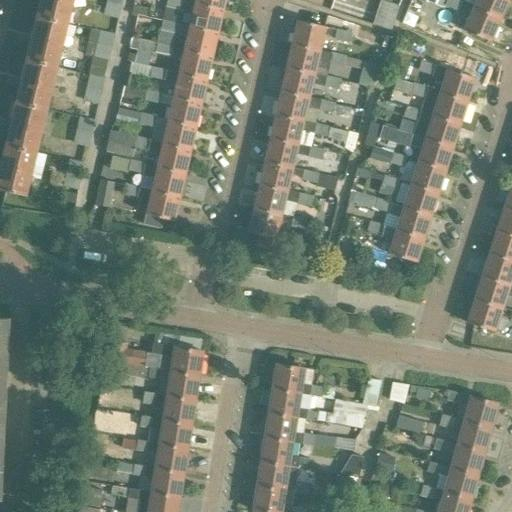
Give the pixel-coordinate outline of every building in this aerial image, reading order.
[(39,0),(36,16),(66,24),(71,0),(39,0)] [(106,0),(103,14),(118,18),(122,0),(106,0)] [(189,27),(217,33),(223,9),(194,2),(185,0),(167,0),(166,6),(192,12),(189,27)] [(194,0),(194,2),(223,9),(224,0),(194,0)] [(391,29),(400,5),(387,0),(381,0),(373,23),(391,29)] [(447,0),(446,5),(460,11),(463,3),(455,0),(447,0)] [(507,0),(476,0),(473,8),(499,19),(507,0)] [(131,13),(145,16),(147,9),(133,6),(131,13)] [(499,19),(473,8),(463,30),(490,41),(499,19)] [(29,43),(25,59),(56,67),(66,24),(36,16),(32,33),(31,33),(28,43),(29,43)] [(296,20),(290,44),(319,50),(325,27),(296,20)] [(162,29),(177,32),(179,24),(164,21),(162,29)] [(179,24),(177,32),(176,35),(186,38),(183,49),(212,56),(217,33),(189,27),(179,24)] [(80,74),(88,76),(89,75),(104,78),(108,60),(93,56),(99,31),(91,29),(80,74)] [(350,33),(335,29),(333,37),(348,41),(350,33)] [(93,56),(108,60),(114,35),(99,31),(93,56)] [(132,38),(130,48),(170,57),(172,47),(132,38)] [(290,44),(285,67),(314,74),(317,61),(327,63),(330,53),(319,50),(290,44)] [(438,60),(436,66),(472,77),(477,62),(470,60),(441,48),(438,60)] [(178,73),(206,80),(212,56),(183,49),(178,73)] [(126,61),(131,62),(133,63),(135,55),(128,53),(126,61)] [(345,56),(330,53),(327,63),(343,67),(344,66),(362,70),(364,61),(345,56)] [(19,86),(15,102),(45,109),(56,67),(25,59),(21,76),(20,75),(18,85),(19,86)] [(419,69),(433,73),(436,66),(421,61),(419,69)] [(436,66),(433,73),(433,76),(443,79),(439,92),(467,101),(474,78),(472,77),(436,66)] [(151,75),(166,79),(168,71),(153,67),(151,75)] [(285,67),(279,91),(308,97),(311,84),(322,87),(322,84),(324,76),(314,74),(285,67)] [(206,80),(178,73),(168,71),(166,79),(166,82),(175,84),(172,97),(201,103),(206,80)] [(89,75),(88,76),(80,112),(95,116),(98,103),(104,78),(89,75)] [(339,80),(324,76),(322,84),(337,88),(339,80)] [(411,92),(426,96),(428,89),(414,84),(411,92)] [(145,102),(146,99),(148,91),(124,86),(120,102),(133,105),(134,100),(145,102)] [(467,101),(439,92),(428,89),(426,96),(425,99),(435,102),(431,115),(459,124),(467,101)] [(163,95),(148,91),(146,99),(161,103),(163,95)] [(279,91),(274,114),(303,121),(306,107),(316,110),(319,100),(308,97),(279,91)] [(167,120),(195,127),(201,103),(172,97),(167,120)] [(332,113),(334,103),(319,100),(316,110),(332,113)] [(9,128),(5,145),(35,152),(45,109),(15,102),(11,118),(10,118),(8,128),(9,128)] [(367,134),(376,137),(380,125),(381,125),(386,107),(376,104),(367,134)] [(404,115),(419,119),(421,112),(406,107),(404,115)] [(421,112),(419,119),(418,122),(428,125),(424,138),(452,147),(459,124),(431,115),(421,112)] [(155,125),(157,117),(142,114),(140,122),(155,125)] [(269,138),(308,147),(309,147),(312,133),(311,133),(313,123),(303,121),(274,114),(269,138)] [(88,146),(94,121),(79,117),(73,143),(88,146)] [(190,150),(195,127),(167,120),(162,144),(190,150)] [(327,137),(329,127),(313,123),(311,133),(312,133),(327,137)] [(420,149),(417,161),(445,170),(452,147),(424,138),(412,134),(412,135),(382,125),(378,138),(408,147),(409,145),(420,149)] [(329,127),(327,136),(327,137),(345,141),(347,131),(329,127)] [(152,141),(138,138),(138,137),(111,130),(106,151),(134,158),(136,148),(149,151),(152,141)] [(269,138),(263,161),(292,168),(295,155),(305,157),(306,155),(308,147),(269,138)] [(190,150),(162,144),(152,141),(149,151),(149,152),(159,155),(156,166),(184,173),(190,150)] [(0,189),(24,196),(35,152),(5,145),(1,161),(0,161),(0,189)] [(392,152),(374,146),(373,146),(369,158),(369,159),(388,165),(389,163),(392,152)] [(323,150),(308,147),(306,155),(321,158),(323,150)] [(406,157),(392,152),(389,163),(403,167),(406,157)] [(128,170),(144,174),(146,164),(112,156),(109,168),(127,172),(128,170)] [(69,160),(63,185),(78,189),(84,164),(69,160)] [(263,161),(258,185),(286,191),(292,168),(263,161)] [(437,193),(445,170),(417,161),(413,171),(409,184),(437,193)] [(151,189),(179,196),(184,173),(156,166),(146,164),(144,174),(144,175),(154,178),(151,189)] [(317,174),(302,170),(300,178),(315,182),(317,174)] [(317,174),(315,182),(314,186),(334,190),(336,178),(317,174)] [(382,184),(397,189),(399,181),(384,176),(382,184)] [(108,207),(113,183),(99,180),(95,204),(108,207)] [(139,195),(141,187),(126,184),(124,192),(139,195)] [(402,207),(430,216),(437,193),(409,184),(402,207)] [(511,184),(510,184),(503,207),(511,210),(511,184)] [(258,185),(252,208),(281,215),(284,202),(294,204),(295,202),(297,194),(286,191),(258,185)] [(136,198),(148,201),(143,224),(160,228),(162,218),(173,221),(179,196),(151,189),(141,187),(139,195),(137,195),(136,198)] [(75,194),(64,192),(62,200),(74,203),(75,194)] [(312,197),(297,194),(295,202),(310,205),(312,197)] [(375,207),(389,212),(392,204),(377,199),(375,207)] [(392,204),(389,212),(389,214),(399,217),(395,230),(423,239),(430,216),(402,207),(392,204)] [(511,210),(503,207),(495,230),(511,235),(511,210)] [(258,234),(275,238),(281,215),(252,208),(247,232),(258,234)] [(306,221),(291,217),(289,225),(304,229),(306,221)] [(345,218),(341,233),(349,236),(354,219),(345,218)] [(367,230),(382,235),(385,227),(370,222),(367,230)] [(385,227),(382,235),(381,237),(391,240),(387,253),(415,262),(423,239),(395,230),(385,227)] [(511,235),(495,230),(488,253),(511,260),(511,235)] [(285,241),(275,238),(258,234),(255,247),(282,253),(285,241)] [(511,260),(488,253),(481,276),(508,285),(511,272),(511,260)] [(511,286),(508,285),(481,276),(473,299),(500,308),(504,295),(511,297),(511,286)] [(473,299),(466,322),(493,331),(500,308),(473,299)] [(145,352),(125,349),(126,343),(112,341),(109,361),(125,364),(143,367),(145,352)] [(152,353),(163,355),(165,345),(153,344),(152,353)] [(170,371),(197,376),(201,351),(165,345),(163,355),(172,356),(170,371)] [(125,364),(123,375),(148,379),(148,377),(149,368),(143,367),(125,364)] [(272,388),(309,394),(310,384),(313,370),(276,364),(272,388)] [(148,377),(159,379),(161,370),(149,368),(148,377)] [(197,376),(170,371),(161,370),(159,379),(157,394),(194,400),(197,376)] [(381,380),(368,377),(363,398),(376,401),(381,380)] [(322,386),(310,384),(309,394),(320,396),(322,386)] [(305,419),(306,409),(309,394),(272,388),(268,413),(305,419)] [(446,400),(457,404),(460,394),(448,391),(446,400)] [(144,402),(155,403),(157,394),(146,392),(144,402)] [(194,400),(157,394),(155,403),(164,405),(162,420),(190,424),(194,400)] [(490,428),(497,404),(469,396),(462,420),(490,428)] [(318,411),(306,409),(305,419),(317,421),(318,411)] [(333,411),(331,424),(361,429),(363,416),(333,411)] [(301,443),(302,433),(305,419),(268,413),(264,437),(291,442),(301,443)] [(439,424),(451,427),(454,417),(442,414),(439,424)] [(140,426),(152,428),(153,418),(142,417),(140,426)] [(490,428),(462,420),(454,417),(451,427),(460,430),(456,444),(483,451),(490,428)] [(162,420),(153,418),(152,428),(160,429),(158,443),(158,444),(186,449),(190,424),(162,420)] [(314,435),(302,433),(301,443),(313,445),(314,435)] [(429,447),(432,437),(418,433),(416,443),(429,447)] [(298,458),(288,456),(291,442),(264,437),(260,462),(297,468),(298,458)] [(334,448),(352,451),(359,441),(336,437),(334,448)] [(123,438),(122,448),(135,450),(135,449),(137,440),(123,438)] [(432,448),(444,451),(447,441),(435,438),(432,448)] [(148,441),(137,439),(137,440),(135,449),(135,450),(146,452),(148,442),(148,441)] [(444,451),(453,453),(449,467),(477,475),(483,451),(456,444),(447,441),(444,451)] [(154,468),(182,472),(186,449),(158,444),(158,443),(148,442),(146,452),(156,454),(154,468)] [(394,457),(378,453),(374,470),(390,474),(394,457)] [(359,477),(363,458),(351,455),(340,474),(359,477)] [(310,460),(298,458),(297,468),(309,470),(310,460)] [(132,475),(134,464),(118,462),(116,472),(132,475)] [(293,492),(294,482),(297,468),(260,462),(256,486),(293,492)] [(426,471),(438,475),(440,465),(428,462),(426,471)] [(396,475),(410,476),(410,463),(396,463),(396,475)] [(144,466),(134,464),(132,475),(143,476),(144,466)] [(477,475),(449,467),(440,465),(438,475),(446,477),(442,491),(470,499),(477,475)] [(178,497),(182,472),(154,468),(144,466),(143,476),(153,478),(150,493),(178,497)] [(350,491),(352,479),(340,477),(338,489),(350,491)] [(306,484),(294,482),(293,492),(305,494),(306,484)] [(419,495),(431,499),(434,489),(422,485),(419,495)] [(261,511),(289,511),(290,506),(293,492),(256,486),(252,510),(261,511)] [(383,486),(372,486),(372,498),(383,498),(383,486)] [(102,490),(84,487),(81,504),(99,508),(102,490)] [(130,490),(112,487),(110,496),(128,499),(130,490)] [(431,499),(440,501),(436,511),(466,511),(470,499),(442,491),(434,489),(431,499)] [(128,499),(140,501),(141,492),(130,490),(128,499)] [(150,493),(141,492),(140,501),(138,511),(175,511),(178,497),(150,493)] [(376,509),(377,504),(369,503),(364,507),(363,511),(376,511),(377,510),(376,509)]
